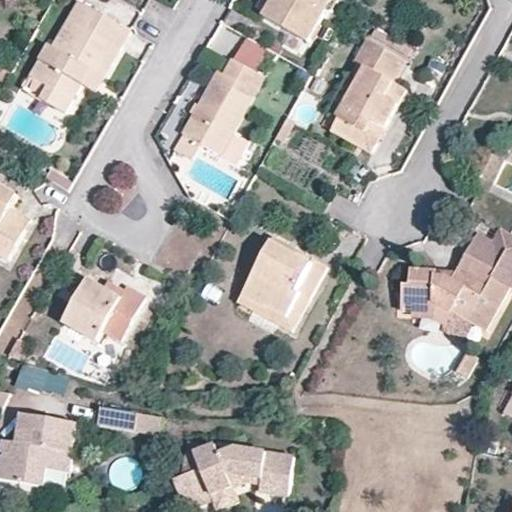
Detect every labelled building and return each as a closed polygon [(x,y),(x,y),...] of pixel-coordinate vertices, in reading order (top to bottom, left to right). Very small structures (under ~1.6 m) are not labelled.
[(318,5),(320,0),(275,0),(265,18),(309,43),(328,11),(318,5)] [(332,14),(339,0),(320,0),(318,5),(328,11),(332,14)] [(98,75),(113,49),(121,53),(132,33),(81,4),(55,49),(51,47),(33,79),(50,89),(43,102),(67,116),(84,86),(93,72),(98,75)] [(412,50),(376,30),(372,38),(408,58),(412,50)] [(257,74),(269,51),(247,39),(235,62),(257,74)] [(373,154),(407,91),(395,85),(398,80),(402,82),(409,69),(405,67),(407,63),(368,41),(356,64),(366,69),(332,131),(373,154)] [(98,94),(121,53),(113,49),(98,75),(93,72),(84,86),(98,94)] [(235,135),(266,79),(257,74),(235,62),(226,77),(220,74),(201,108),(196,117),(177,153),(194,162),(202,146),(237,165),(249,144),(235,135)] [(13,74),(0,66),(0,79),(7,84),(13,74)] [(314,76),(300,69),(295,78),(308,86),(312,79),(314,76)] [(318,99),(325,86),(312,79),(308,86),(305,92),(318,99)] [(196,117),(201,108),(197,105),(192,115),(196,117)] [(285,144),(296,124),(289,120),(278,140),(285,144)] [(74,184),(52,171),(47,180),(69,193),(74,184)] [(7,220),(11,211),(19,197),(0,185),(0,256),(9,261),(27,231),(7,220)] [(31,223),(11,211),(7,220),(27,231),(31,223)] [(511,252),(511,235),(501,229),(494,242),(511,252)] [(487,333),(511,288),(511,289),(511,252),(494,242),(480,234),(457,274),(453,281),(448,278),(436,277),(437,272),(412,271),(411,287),(405,287),(404,313),(414,314),(434,314),(450,323),(454,315),(475,326),(487,333)] [(298,253),(275,240),(273,243),(296,256),(298,253)] [(311,301),(329,269),(298,253),(296,256),(273,243),(244,298),(267,311),(269,308),(289,319),(301,296),(311,301)] [(453,281),(457,274),(437,272),(436,277),(448,278),(453,281)] [(123,344),(148,299),(128,289),(126,292),(123,299),(105,289),(90,281),(80,299),(67,321),(65,325),(99,344),(105,334),(123,344)] [(123,299),(126,292),(109,282),(105,289),(123,299)] [(67,321),(80,299),(75,296),(63,319),(67,321)] [(293,334),(311,301),(301,296),(289,319),(269,308),(267,311),(244,298),(240,305),(293,334)] [(475,326),(454,315),(450,323),(434,314),(414,314),(414,320),(433,321),(447,328),(444,333),(465,345),(475,326)] [(469,380),(480,360),(469,354),(458,374),(469,380)] [(75,406),(83,383),(26,360),(12,396),(75,406)] [(0,414),(2,415),(12,396),(0,394),(0,414)] [(162,438),(165,419),(103,410),(100,427),(162,438)] [(71,475),(79,426),(22,416),(17,445),(13,449),(12,456),(7,455),(0,462),(0,461),(0,480),(46,489),(49,471),(71,475)] [(13,449),(17,445),(3,442),(0,454),(7,455),(12,456),(13,449)] [(290,497),(296,461),(237,452),(222,458),(218,449),(205,454),(202,446),(190,444),(184,479),(175,482),(187,511),(191,511),(216,502),(214,498),(235,490),(233,486),(248,480),(265,483),(264,487),(263,493),(290,497)] [(222,458),(237,452),(218,449),(222,458)] [(264,487),(265,483),(248,480),(233,486),(235,490),(249,485),(264,487)] [(223,511),(241,505),(235,490),(214,498),(216,502),(219,511),(223,511)]
